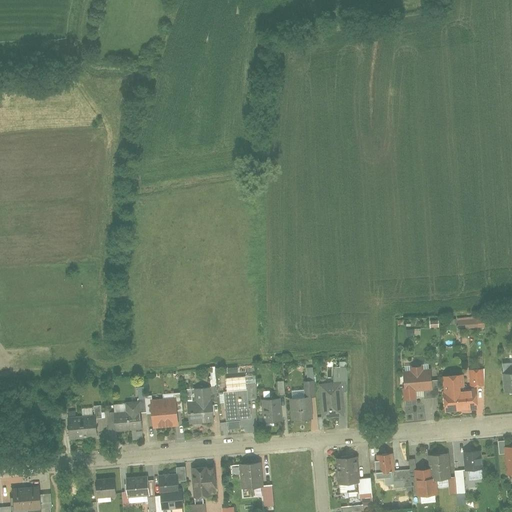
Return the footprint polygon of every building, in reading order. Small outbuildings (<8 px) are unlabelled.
[(459,318),(460,329),(488,327),(487,316),(459,318)] [(405,373),(406,388),(403,388),(404,399),(416,398),(416,388),(421,388),(422,389),(431,388),(429,371),(422,372),(422,368),(412,368),(412,372),(405,373)] [(511,373),(502,375),(503,394),(511,392),(511,373)] [(476,391),(466,391),(465,376),(443,378),(444,393),(443,394),(445,414),(478,411),(476,391)] [(322,420),(345,418),(342,383),(319,385),(322,420)] [(195,389),(196,403),(187,404),(189,425),(214,423),(212,401),(210,402),(208,388),(195,389)] [(225,394),(227,422),(251,420),(249,391),(225,394)] [(290,400),(293,423),(314,421),(312,398),(290,400)] [(179,427),(176,399),(164,400),(166,428),(179,427)] [(261,401),(263,426),(284,424),(282,399),(261,401)] [(166,428),(164,400),(151,401),(153,429),(166,428)] [(126,403),(127,413),(114,414),(116,434),(142,431),(140,402),(126,403)] [(98,438),(96,416),(81,417),(83,440),(98,438)] [(83,440),(81,417),(67,418),(69,441),(83,440)] [(511,475),(511,445),(503,446),(506,476),(511,475)] [(483,470),(481,448),(465,450),(467,471),(483,470)] [(393,452),(377,454),(378,459),(374,459),(376,475),(395,474),(393,452)] [(450,452),(432,453),(433,468),(435,481),(453,479),(450,452)] [(335,456),(337,484),(360,482),(357,454),(335,456)] [(266,488),(263,461),(239,463),(242,490),(266,488)] [(305,483),(303,462),(285,463),(285,469),(281,469),(282,485),(305,483)] [(216,500),(213,467),(191,469),(194,502),(216,500)] [(414,470),(416,498),(436,496),(435,481),(433,468),(414,470)] [(178,473),(159,475),(161,511),(173,511),(185,511),(183,489),(180,490),(178,473)] [(150,498),(148,475),(126,477),(128,500),(150,498)] [(117,499),(115,476),(94,478),(96,500),(117,499)] [(36,511),(43,511),(40,486),(25,487),(27,511),(36,511)] [(27,511),(25,487),(11,489),(12,511),(27,511)] [(83,506),(83,488),(74,488),(74,506),(83,506)] [(468,511),(468,494),(459,494),(459,511),(468,511)] [(192,511),(208,511),(208,503),(192,504),(192,511)]
